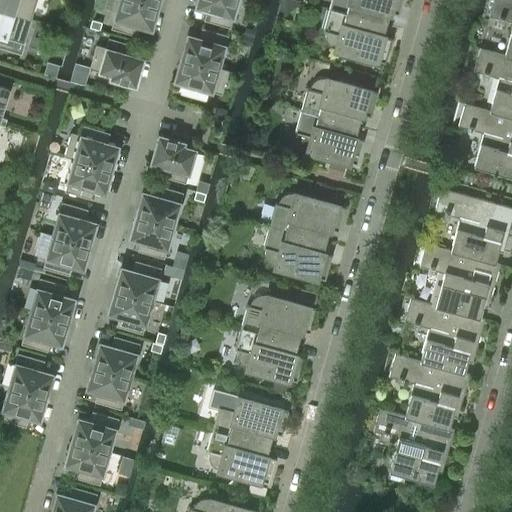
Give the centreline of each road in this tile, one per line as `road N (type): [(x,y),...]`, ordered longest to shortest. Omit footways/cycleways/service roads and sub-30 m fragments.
road 1 (residential): [(289,511),(435,0)]
road 2 (residential): [(33,511),(179,0)]
road 3 (residential): [(466,511),(511,355)]
